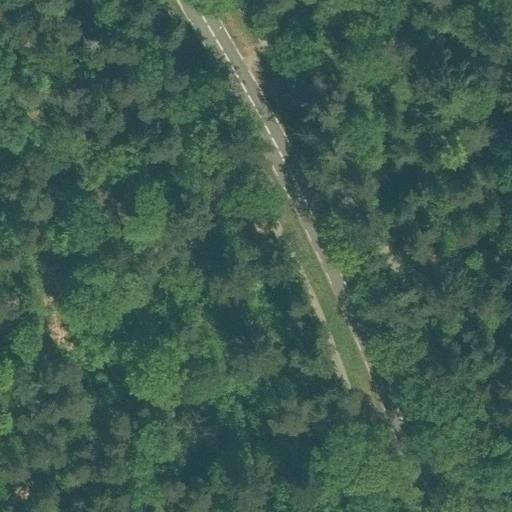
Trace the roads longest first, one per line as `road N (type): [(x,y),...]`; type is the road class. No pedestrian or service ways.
road 1 (tertiary): [(431,511),(330,256),(192,0)]
road 2 (track): [(111,204),(215,332),(253,445)]
road 3 (track): [(111,204),(0,81)]
road 4 (track): [(0,324),(111,204)]
road 5 (track): [(308,0),(200,109)]
road 6 (track): [(111,204),(200,109)]
